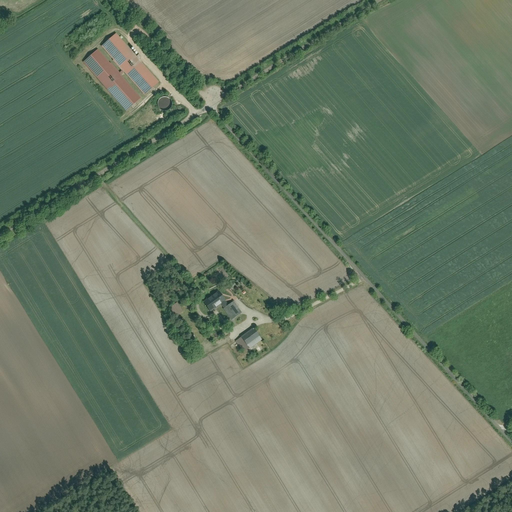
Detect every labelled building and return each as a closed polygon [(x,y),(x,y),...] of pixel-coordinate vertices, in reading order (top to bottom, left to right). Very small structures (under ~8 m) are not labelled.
[(159,81),(116,32),(101,45),(144,94),(159,81)] [(141,97),(97,48),(83,62),(126,110),(141,97)] [(160,109),(163,110),(165,110),(167,110),(169,108),(170,107),(171,105),(171,103),(170,100),(169,99),(167,97),(165,97),(163,97),(161,98),(159,99),(158,101),(157,103),(158,105),(159,108),(160,109)] [(203,300),(210,311),(221,303),(223,307),(228,304),(218,290),(203,300)] [(241,312),(233,300),(228,304),(223,307),(222,308),(231,320),(241,312)] [(177,302),(169,307),(174,316),(182,311),(177,302)] [(262,339),(252,327),(241,336),(250,348),(262,339)]
